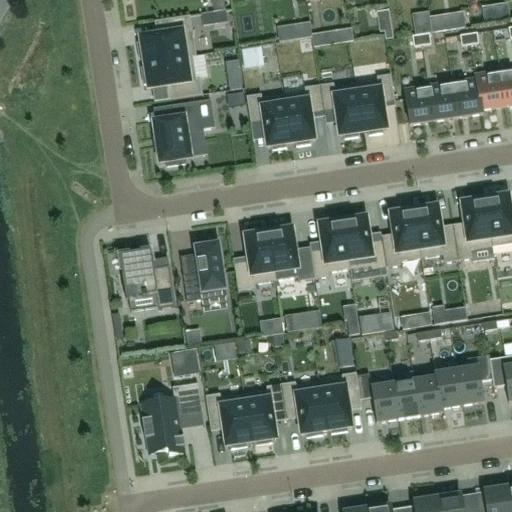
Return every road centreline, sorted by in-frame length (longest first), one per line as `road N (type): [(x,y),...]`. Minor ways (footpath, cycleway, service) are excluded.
road 1 (residential): [(92,0),(127,211),(511,154)]
road 2 (residential): [(125,511),(511,447)]
